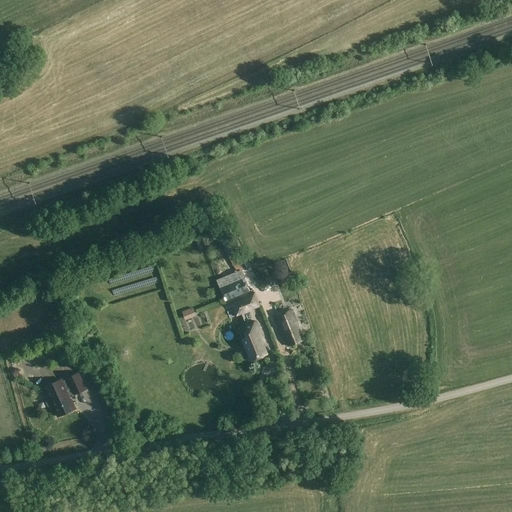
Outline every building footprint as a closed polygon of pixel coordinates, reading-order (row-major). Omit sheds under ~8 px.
[(290,277),(281,280),(283,286),(286,285),(292,283),(290,277)] [(225,300),(248,291),(243,279),(220,288),(225,300)] [(236,316),(261,306),(255,291),(230,301),(236,316)] [(293,309),(276,316),(285,338),(289,346),(304,340),(298,325),(299,325),(293,309)] [(255,320),(245,324),(247,329),(243,331),(245,336),(240,338),(250,362),(255,360),(255,361),(264,357),(264,356),(269,354),(263,341),(265,340),(257,320),(255,321),(255,320)] [(58,416),(75,409),(69,395),(74,393),(74,394),(86,389),(78,373),(67,378),(67,379),(63,381),(62,379),(44,387),(49,397),(47,398),(46,401),(48,406),(51,407),(53,406),(58,416)]
